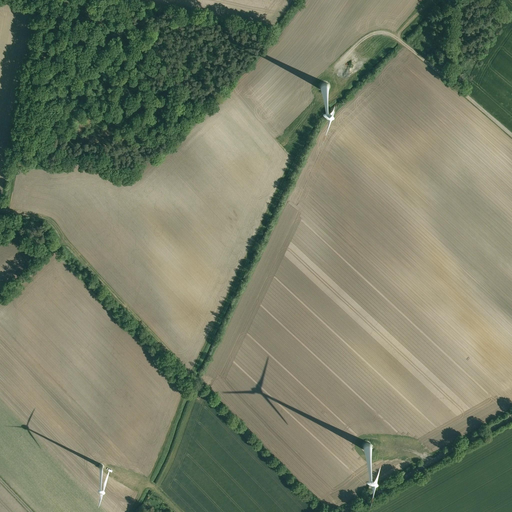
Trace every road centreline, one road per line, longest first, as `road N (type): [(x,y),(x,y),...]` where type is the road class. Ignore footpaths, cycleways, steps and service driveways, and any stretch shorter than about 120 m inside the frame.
road 1 (track): [(0,206),(56,221),(321,511)]
road 2 (track): [(334,72),(363,39),(379,32),(397,38),(511,139)]
road 3 (track): [(511,416),(345,511)]
